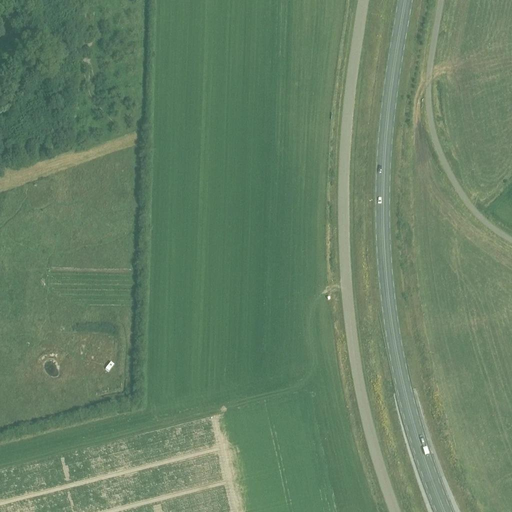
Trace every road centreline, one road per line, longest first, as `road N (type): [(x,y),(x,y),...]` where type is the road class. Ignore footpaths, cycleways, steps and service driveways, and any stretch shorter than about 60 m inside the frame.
road 1 (primary): [(444,511),(411,418),(389,313),(383,161),(405,0)]
road 2 (unclassified): [(395,511),(360,392),(344,261),(343,147),(362,0)]
road 3 (unclassified): [(511,240),(466,200),(429,123),(441,0)]
